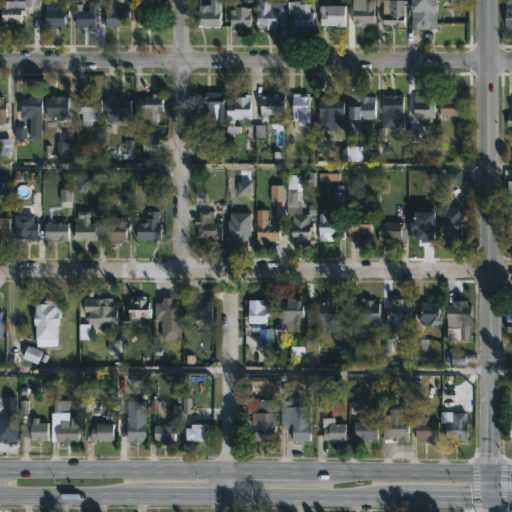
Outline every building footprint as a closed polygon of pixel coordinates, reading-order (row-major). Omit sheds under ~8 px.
[(39,0),(39,16),(20,15),(20,24),(15,24),(15,28),(1,28),(1,0),(39,0)] [(63,0),(63,5),(67,5),(67,18),(64,18),(64,27),(44,27),(44,0),(63,0)] [(112,0),(112,3),(121,3),(121,10),(128,10),(128,19),(124,18),(124,26),(123,27),(105,26),(105,0),(112,0)] [(148,0),(148,13),(156,13),(156,27),(137,27),(137,14),(140,14),(141,10),(141,0),(148,0)] [(219,0),(219,26),(197,26),(198,5),(209,5),(209,0),(219,0)] [(270,0),(270,9),(278,9),(278,19),(276,19),(276,27),(269,27),(269,30),(263,30),(263,27),(256,27),(256,3),(257,3),(257,0),(270,0)] [(300,0),(300,1),(302,1),(302,4),(309,4),(309,12),(312,12),(312,27),(306,27),(306,31),(300,31),(300,27),(293,27),(294,13),(287,13),(287,2),(293,2),(293,0),(300,0)] [(373,0),(373,23),(364,23),(364,26),(358,26),(358,23),(352,23),(352,0),(373,0)] [(404,0),(405,28),(392,28),(393,24),(382,24),(382,0),(404,0)] [(412,29),(411,29),(411,9),(410,8),(410,0),(436,0),(437,4),(436,29),(412,29)] [(98,1),(97,19),(94,19),(94,28),(72,26),(72,11),(75,11),(75,10),(87,11),(88,1),(98,1)] [(344,5),(344,27),(320,25),(320,5),(344,5)] [(242,6),(242,7),(250,7),(250,26),(241,26),(241,29),(236,29),(236,26),(229,26),(229,12),(233,12),(233,6),(242,6)] [(219,92),(219,96),(224,96),(224,107),(217,107),(217,120),(195,119),(195,104),(198,104),(198,95),(204,95),(204,91),(219,92)] [(156,94),(156,96),(162,96),(162,113),(156,113),(157,124),(133,125),(133,98),(144,98),(144,96),(151,96),(151,94),(156,94)] [(250,119),(226,119),(226,102),(234,102),(234,97),(241,97),(241,94),(250,94),(250,119)] [(284,97),(283,116),(268,115),(268,121),(260,121),(260,97),(262,95),(272,97),(272,94),(277,94),(277,97),(284,97)] [(308,94),(309,126),(298,126),(298,121),(292,121),(292,94),(308,94)] [(360,94),(360,97),(375,97),(375,119),(359,119),(359,132),(349,132),(349,94),(360,94)] [(54,96),(68,97),(67,117),(62,117),(62,118),(45,116),(45,98),(50,98),(50,95),(54,96)] [(21,112),(20,98),(27,98),(27,96),(41,96),(41,113),(21,112)] [(83,96),(85,98),(85,100),(100,100),(100,113),(97,113),(97,121),(90,121),(90,125),(81,125),(81,113),(76,113),(76,96),(83,96)] [(113,96),(113,97),(122,97),(122,100),(130,100),(131,118),(123,118),(123,123),(106,123),(106,96),(113,96)] [(325,96),(325,97),(337,97),(337,100),(344,100),(344,120),(332,120),(332,130),(319,131),(318,96),(325,96)] [(395,96),(403,97),(403,114),(382,114),(382,97),(395,96)] [(417,118),(412,118),(414,97),(434,97),(433,118),(417,118)] [(456,97),(456,100),(464,100),(464,118),(456,118),(456,116),(452,116),(452,119),(446,119),(445,116),(445,118),(441,118),(441,116),(439,116),(439,97),(456,97)] [(56,142),(57,158),(65,157),(65,147),(73,147),(73,134),(64,134),(64,142),(56,142)] [(362,147),(347,147),(347,161),(362,161),(362,147)] [(313,223),(312,231),(309,231),(309,245),(298,245),(298,246),(291,245),(292,216),(286,216),(287,175),(298,175),(298,183),(301,186),(300,215),(309,215),(309,223),(313,223)] [(270,202),(284,201),(284,185),(270,186),(270,202)] [(71,189),(60,189),(60,201),(71,201),(71,189)] [(461,208),(460,213),(463,213),(461,235),(468,235),(468,242),(460,242),(460,240),(439,240),(439,226),(441,226),(441,208),(461,208)] [(267,215),(267,218),(269,218),(269,223),(267,224),(279,224),(279,241),(262,241),(262,245),(255,245),(255,210),(269,210),(269,215),(267,215)] [(88,222),(98,223),(98,230),(94,230),(94,240),(87,240),(87,244),(81,244),(81,241),(73,241),(73,217),(76,217),(76,211),(89,211),(88,222)] [(158,212),(158,223),(159,223),(159,241),(136,240),(136,223),(144,223),(144,219),(146,219),(147,211),(158,212)] [(213,218),(213,224),(220,224),(220,243),(207,243),(207,238),(197,238),(197,225),(193,225),(194,220),(198,220),(198,211),(214,211),(214,218),(213,218)] [(434,212),(413,212),(412,240),(434,240),(434,212)] [(363,213),(363,215),(371,215),(371,234),(356,234),(356,236),(355,236),(355,241),(348,241),(347,215),(359,215),(359,213),(363,213)] [(243,214),(243,221),(246,221),(246,232),(250,232),(250,241),(233,242),(233,241),(228,241),(229,221),(232,221),(232,214),(243,214)] [(327,214),(327,218),(338,219),(338,233),(333,233),(333,241),(318,241),(318,214),(327,214)] [(33,215),(33,222),(37,222),(37,236),(39,236),(39,241),(13,239),(13,215),(33,215)] [(121,217),(121,224),(128,224),(128,239),(122,240),(122,243),(109,243),(109,240),(105,240),(106,217),(121,217)] [(0,218),(9,218),(9,235),(3,235),(3,238),(0,238),(0,218)] [(43,240),(43,223),(68,223),(68,240),(43,240)] [(379,242),(378,223),(403,223),(403,231),(400,231),(400,240),(379,242)] [(193,292),(192,299),(198,299),(198,301),(211,301),(210,320),(198,320),(196,321),(196,323),(189,323),(189,319),(186,319),(185,292),(193,292)] [(145,296),(145,302),(149,302),(149,308),(150,308),(150,318),(139,318),(139,327),(122,327),(122,315),(128,315),(128,302),(135,301),(135,296),(145,296)] [(294,298),(294,301),(302,300),(303,332),(284,332),(284,325),(278,325),(278,307),(281,307),(281,302),(286,302),(286,298),(294,298)] [(107,299),(107,302),(112,302),(112,308),(115,308),(115,319),(103,321),(103,324),(87,324),(87,313),(82,313),(82,300),(102,301),(102,299),(107,299)] [(328,299),(328,301),(329,301),(329,299),(333,299),(333,301),(336,302),(336,304),(335,304),(336,306),(335,314),(337,314),(337,323),(326,323),(326,329),(316,329),(316,299),(328,299)] [(379,303),(378,328),(362,328),(362,324),(360,324),(361,314),(359,314),(359,326),(353,326),(354,303),(359,303),(359,299),(373,301),(373,303),(379,303)] [(404,299),(404,303),(411,303),(411,340),(397,340),(397,332),(390,332),(390,324),(386,324),(386,309),(390,309),(390,304),(395,303),(394,299),(404,299)] [(181,301),(180,339),(160,338),(161,320),(154,320),(155,303),(161,304),(161,300),(181,301)] [(262,300),(262,306),(266,306),(266,308),(268,308),(268,317),(265,317),(265,323),(248,323),(248,300),(262,300)] [(57,325),(56,347),(36,347),(36,341),(34,341),(34,326),(33,326),(34,305),(37,305),(37,302),(59,301),(60,318),(58,318),(58,325),(57,325)] [(438,303),(438,318),(441,318),(440,324),(432,324),(432,326),(418,326),(421,302),(438,303)] [(460,302),(460,305),(471,305),(471,322),(468,322),(467,341),(459,341),(459,327),(450,329),(450,327),(448,327),(449,321),(446,321),(447,304),(455,306),(455,302),(460,302)] [(79,324),(79,340),(89,340),(89,325),(79,324)] [(108,352),(119,353),(119,340),(108,339),(108,352)] [(318,352),(318,353),(325,353),(325,366),(308,366),(308,353),(305,353),(305,340),(318,340),(318,352)] [(42,351),(27,346),(22,358),(37,364),(42,351)] [(15,398),(15,417),(8,417),(7,418),(17,418),(16,442),(0,440),(0,418),(3,418),(3,416),(7,416),(7,414),(3,414),(3,398),(15,398)] [(259,401),(259,399),(275,400),(276,427),(272,427),(272,442),(266,442),(266,445),(257,445),(257,441),(250,441),(251,414),(243,413),(243,399),(257,399),(259,401)] [(307,407),(307,427),(310,427),(310,441),(291,440),(292,424),(289,424),(289,429),(280,429),(281,400),(288,400),(287,407),(307,407)] [(409,415),(408,441),(399,441),(399,439),(397,439),(396,442),(393,442),(393,440),(383,440),(383,415),(388,415),(388,409),(402,409),(401,415),(409,415)] [(466,414),(467,442),(456,443),(456,441),(453,440),(445,440),(445,423),(452,423),(452,414),(466,414)] [(334,418),(335,425),(344,425),(344,429),(346,429),(346,431),(345,431),(345,434),(346,435),(346,437),(345,437),(345,441),(334,441),(334,443),(331,443),(331,441),(323,441),(321,418),(334,418)] [(364,418),(364,423),(376,423),(376,440),(370,440),(370,442),(356,442),(356,440),(353,440),(352,430),(353,430),(353,423),(357,423),(357,418),(364,418)] [(37,419),(37,423),(47,423),(47,441),(42,441),(42,444),(35,444),(35,441),(30,441),(30,438),(20,438),(20,425),(30,425),(30,424),(31,424),(32,419),(37,419)] [(80,419),(80,434),(77,434),(77,442),(71,442),(71,446),(62,446),(62,442),(56,442),(56,426),(59,426),(59,421),(68,421),(68,426),(69,426),(69,419),(80,419)] [(139,442),(139,444),(126,442),(126,423),(145,422),(145,442),(139,442)] [(423,422),(438,422),(438,443),(426,443),(426,440),(423,441),(423,440),(415,440),(415,423),(423,422)] [(108,423),(112,425),(112,441),(90,440),(91,428),(96,428),(96,423),(108,423)] [(207,425),(207,442),(191,442),(191,440),(184,440),(184,428),(190,428),(190,424),(207,425)] [(172,442),(172,443),(168,442),(168,446),(160,445),(160,443),(153,442),(154,426),(164,426),(164,427),(177,427),(177,433),(174,433),(174,442),(172,442)]
